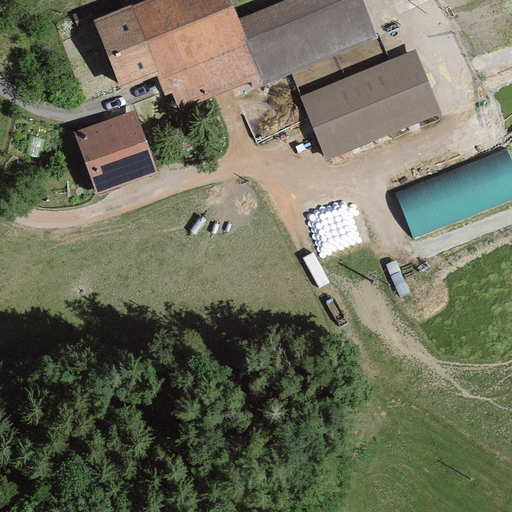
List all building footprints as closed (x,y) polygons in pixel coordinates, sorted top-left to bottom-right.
[(127,95),(156,84),(169,117),(361,40),(345,0),(298,0),(231,27),(220,0),(167,0),(100,27),(127,95)] [(398,60),(284,106),(311,171),(424,125),(398,60)] [(125,117),(62,141),(85,203),(148,178),(125,117)] [(511,195),(493,152),(387,199),(408,248),(511,202),(511,195)] [(368,244),(361,199),(310,207),(317,252),(368,244)]
